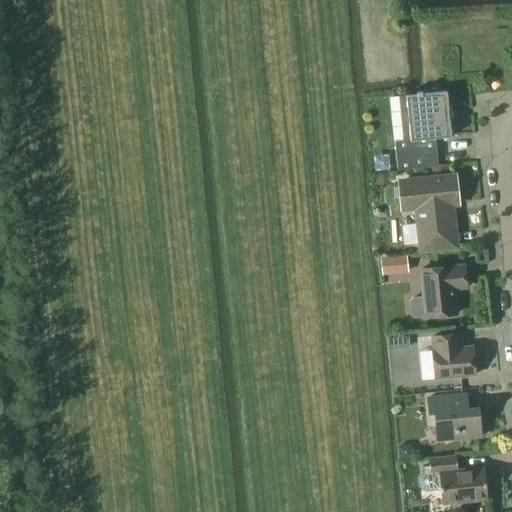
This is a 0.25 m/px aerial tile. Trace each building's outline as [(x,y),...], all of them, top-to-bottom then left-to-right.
[(407,95),(411,140),(452,136),(447,90),(407,95)] [(404,141),(394,142),(397,170),(413,168),(414,168),(411,140),(404,141)] [(389,174),(376,175),(377,186),(390,185),(389,174)] [(415,211),(419,250),(456,246),(451,203),(458,203),(455,176),(398,182),(401,213),(415,211)] [(407,256),(394,257),(396,274),(409,273),(407,256)] [(465,265),(421,269),(424,297),(414,299),(412,301),(413,313),(415,316),(426,314),(426,316),(458,313),(455,289),(467,287),(465,265)] [(461,334),(432,336),(436,379),(476,375),(473,346),(462,347),(461,334)] [(408,335),(388,337),(389,349),(409,347),(408,335)] [(464,400),(428,403),(429,413),(435,413),(435,423),(442,440),(457,434),(459,438),(482,436),(481,428),(478,429),(477,415),(466,416),(464,400)] [(412,445),(398,446),(399,460),(413,459),(412,445)] [(424,476),(421,479),(422,487),(426,489),(426,491),(441,490),(443,504),(489,500),(485,469),(459,471),(457,455),(430,458),(430,466),(423,467),(424,476)]
